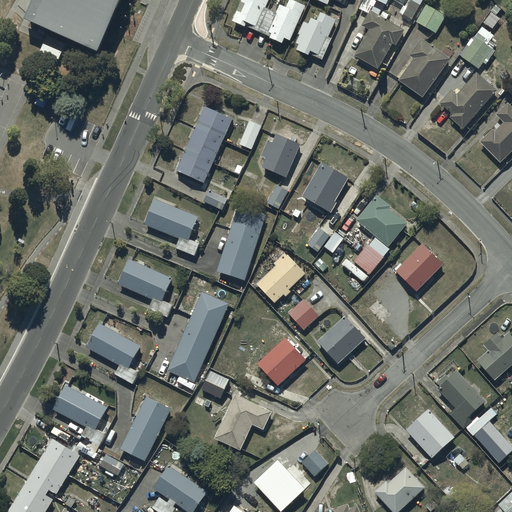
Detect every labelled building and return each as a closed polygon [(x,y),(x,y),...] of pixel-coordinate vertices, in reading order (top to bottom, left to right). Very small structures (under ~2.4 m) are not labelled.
[(40,0),(29,25),(101,58),(127,0),(40,0)] [(254,28),(265,5),(267,0),(240,0),(232,18),(254,28)] [(265,5),(254,28),(282,41),(284,36),(289,38),(305,3),(298,0),(287,0),(286,5),(279,2),(276,10),(265,5)] [(362,0),(360,6),(369,10),(361,23),(369,27),(354,53),(377,66),(392,41),(396,43),(404,28),(372,8),(374,3),(382,6),(384,2),(385,3),(386,0),(362,0)] [(410,0),(403,13),(411,18),(421,0),(410,0)] [(416,20),(435,31),(446,14),(426,2),(416,20)] [(309,51),(321,57),(332,36),(328,34),(336,17),(321,10),(317,17),(311,15),(308,22),(304,20),(298,31),(300,33),(296,40),(299,42),(296,47),(308,53),(309,51)] [(461,54),(478,66),(493,47),(475,34),(461,54)] [(398,77),(422,94),(449,56),(421,35),(409,53),(413,56),(398,77)] [(449,114),(462,126),(496,89),(476,70),(456,92),(452,87),(440,100),(452,111),(449,114)] [(480,139),(499,159),(511,146),(511,104),(508,100),(495,112),(503,120),(494,129),(492,127),(480,139)] [(205,103),(177,168),(204,180),(233,115),(205,103)] [(249,119),(240,142),(251,147),(261,124),(249,119)] [(262,164),(286,175),(301,142),(276,131),(272,140),(268,138),(261,154),(266,156),(262,164)] [(322,160),(302,194),(332,210),(335,203),(333,202),(349,175),(322,160)] [(267,201),(278,208),(289,190),(278,183),(267,201)] [(229,195),(210,187),(205,201),(223,208),(229,195)] [(355,218),(376,235),(371,240),(369,239),(353,258),(370,272),(384,255),(383,254),(390,246),(388,245),(407,221),(388,205),(390,203),(377,192),(355,218)] [(175,249),(194,257),(199,244),(189,240),(198,218),(155,200),(144,225),(179,240),(175,249)] [(217,269),(244,278),(267,212),(240,202),(217,269)] [(308,242),(317,249),(329,234),(320,227),(308,242)] [(324,245),(333,252),(344,237),(335,231),(324,245)] [(395,269),(416,289),(443,261),(422,241),(395,269)] [(257,281),(274,300),(283,292),(286,294),(291,289),(289,287),(306,271),(288,251),(287,252),(285,250),(274,261),(276,263),(257,281)] [(129,257),(118,282),(152,297),(148,306),(167,315),(173,303),(162,298),(172,276),(129,257)] [(168,368),(194,380),(229,302),(203,290),(168,368)] [(368,308),(381,322),(392,312),(386,306),(391,302),(385,296),(380,301),(378,298),(368,308)] [(289,310),(304,328),(319,315),(304,297),(289,310)] [(316,339),(338,361),(366,335),(345,312),(316,339)] [(99,321),(87,345),(119,362),(114,372),(132,382),(139,370),(129,365),(141,343),(99,321)] [(478,358),(495,377),(511,362),(511,334),(509,330),(503,335),(498,330),(483,342),(489,349),(478,358)] [(258,360),(278,383),(306,358),(286,335),(258,360)] [(201,388),(220,397),(230,378),(210,368),(201,388)] [(450,411),(463,426),(472,419),(468,414),(485,398),(458,368),(438,386),(456,406),(450,411)] [(66,383),(53,407),(87,425),(82,434),(99,444),(105,432),(95,426),(107,405),(66,383)] [(215,436),(240,448),(252,421),(263,427),(272,409),(236,392),(215,436)] [(146,394),(121,446),(145,458),(170,406),(146,394)] [(406,426),(432,455),(454,435),(428,407),(406,426)] [(511,446),(491,423),(475,437),(500,464),(511,452),(511,446)] [(5,511),(43,511),(53,497),(45,492),(49,486),(57,491),(80,453),(53,436),(5,511)] [(301,461),(315,475),(328,463),(315,448),(301,461)] [(100,464),(117,473),(123,463),(106,453),(100,464)] [(255,481),(281,509),(302,489),(276,461),(255,481)] [(152,505),(162,511),(171,511),(176,505),(174,504),(176,501),(192,511),(207,488),(169,463),(153,486),(169,497),(167,500),(160,495),(152,505)] [(375,489),(396,511),(425,485),(406,464),(388,481),(386,478),(375,489)] [(494,510),(495,511),(511,511),(511,490),(498,503),(500,505),(494,510)] [(359,511),(357,503),(349,506),(348,502),(332,507),(333,511),(359,511)]
